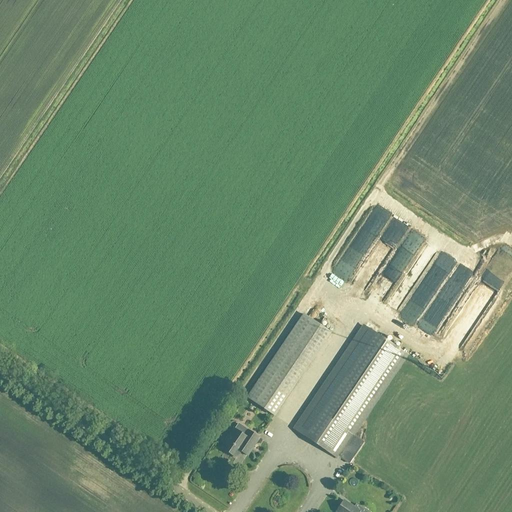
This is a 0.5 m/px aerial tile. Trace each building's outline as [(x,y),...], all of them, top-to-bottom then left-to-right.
[(498,254),(511,262),(511,249),(504,245),(498,254)] [(366,268),(354,292),(362,296),(374,272),(366,268)] [(331,332),(304,314),(248,397),(274,415),(331,332)] [(295,429),(306,436),(340,459),(341,458),(349,463),(364,442),(352,434),(406,354),(365,326),(295,429)] [(430,350),(424,356),(432,364),(438,358),(430,350)] [(244,436),(234,429),(229,436),(228,436),(224,441),(225,442),(221,447),(236,458),(241,451),(247,456),(259,438),(248,430),(244,436)] [(357,511),(359,510),(344,500),(337,511),(357,511)]
